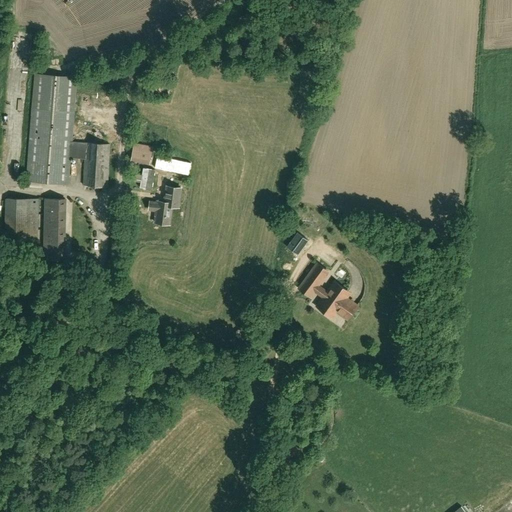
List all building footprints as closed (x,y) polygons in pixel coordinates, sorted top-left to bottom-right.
[(107,186),(110,144),(72,141),(77,77),(35,74),(27,180),(68,183),(70,157),(85,158),(84,185),(107,186)] [(150,164),(153,146),(134,143),(131,161),(150,164)] [(179,207),(181,188),(166,186),(165,196),(176,198),(175,206),(179,207)] [(175,206),(176,198),(165,196),(164,201),(158,200),(157,203),(150,202),(149,210),(156,210),(155,222),(170,224),(172,206),(175,206)] [(37,240),(38,198),(6,198),(5,240),(37,240)] [(45,259),(61,259),(62,199),(46,198),(45,259)] [(349,292),(335,282),(328,291),(318,285),(326,273),(320,269),(306,290),(312,294),(314,290),(324,297),(318,306),(327,313),(334,304),(348,313),(345,317),(348,318),(357,305),(346,297),(349,292)] [(270,338),(275,331),(269,327),(264,333),(270,338)] [(236,331),(236,336),(242,342),(248,337),(243,331),(238,329),(236,331)] [(316,455),(319,461),(322,461),(325,459),(324,458),(322,452),(317,455),(316,455)]
